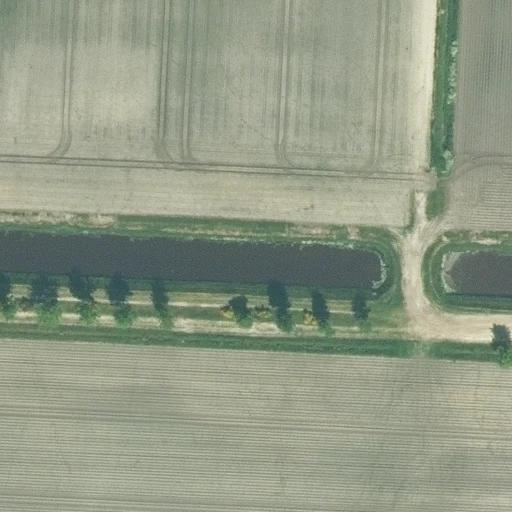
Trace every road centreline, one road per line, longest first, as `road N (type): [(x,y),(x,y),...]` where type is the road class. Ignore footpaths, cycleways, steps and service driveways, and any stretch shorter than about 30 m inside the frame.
road 1 (track): [(0,313),(511,335)]
road 2 (track): [(428,0),(414,275),(419,312),(432,332)]
